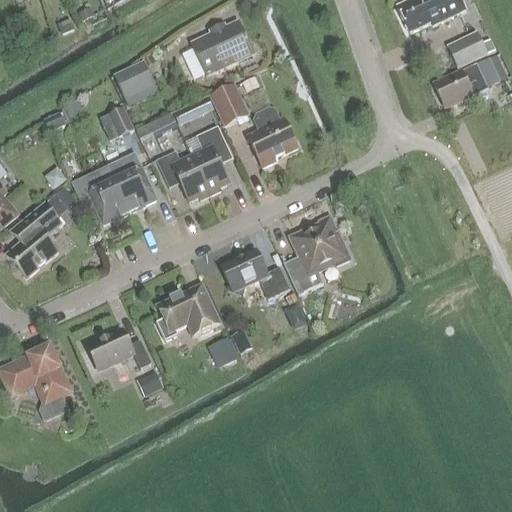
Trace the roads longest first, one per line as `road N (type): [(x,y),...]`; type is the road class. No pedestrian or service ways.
road 1 (residential): [(0,311),(13,322),(29,319),(394,145)]
road 2 (unclassified): [(511,285),(451,162),(424,142),(394,145)]
road 3 (residential): [(394,145),(344,0)]
